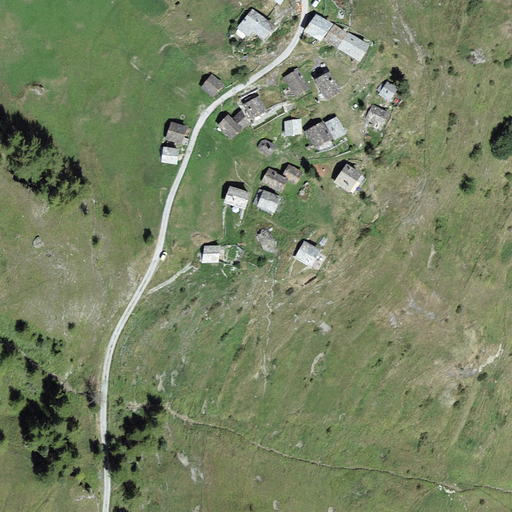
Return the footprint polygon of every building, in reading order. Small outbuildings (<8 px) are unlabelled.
[(272,25),(253,10),(239,28),(248,34),(250,31),(252,28),(263,37),(272,25)] [(330,26),(317,17),(313,24),(306,32),(319,41),(330,26)] [(347,36),(335,27),(326,39),(337,48),(347,36)] [(368,47),(350,36),(341,50),(359,61),(368,47)] [(309,90),(297,71),(285,79),(287,82),(296,98),(309,90)] [(222,82),(211,74),(202,87),(214,95),(217,90),(222,82)] [(340,95),(328,75),(316,82),(319,87),(328,101),(340,95)] [(397,89),(387,83),(380,94),(390,100),(397,89)] [(265,112),(257,98),(247,103),(255,118),(265,112)] [(388,114),(372,106),(367,117),(369,118),(372,120),(370,123),(381,129),(388,114)] [(248,121),(239,112),(234,118),(231,121),(227,117),(219,126),(220,127),(232,138),(248,121)] [(336,118),(326,123),(334,139),(344,134),(339,125),(336,118)] [(299,120),(285,121),(287,135),(300,134),(300,127),(299,120)] [(186,127),(171,123),(167,138),(181,143),(183,136),(186,127)] [(330,139),(321,123),(307,131),(316,147),(323,143),(330,139)] [(260,146),(261,149),(269,154),(271,150),(274,145),(266,140),(262,141),(260,146)] [(177,149),(164,148),(162,162),(176,163),(177,157),(177,149)] [(302,172),(289,165),(283,175),(295,183),(298,178),(302,172)] [(348,191),(359,175),(347,167),(336,182),(348,191)] [(287,181),(269,171),(263,181),(280,192),(284,186),(287,181)] [(249,194),(230,188),(226,202),(229,203),(244,208),(249,194)] [(280,198),(259,190),(254,203),(274,212),(280,198)] [(319,252),(304,244),(296,258),(310,266),(319,252)] [(218,248),(205,247),(204,260),(217,261),(218,248)]
